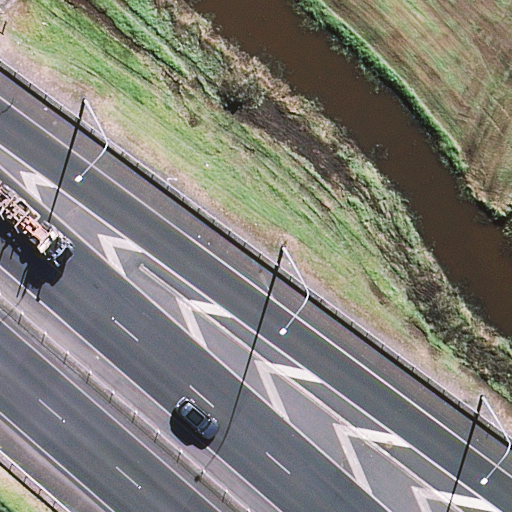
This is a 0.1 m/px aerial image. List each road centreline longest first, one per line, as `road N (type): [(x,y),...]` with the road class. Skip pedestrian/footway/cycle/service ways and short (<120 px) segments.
road 1 (motorway): [(0,117),(511,498)]
road 2 (motorway): [(0,229),(331,511)]
road 3 (motorway): [(145,511),(0,387)]
